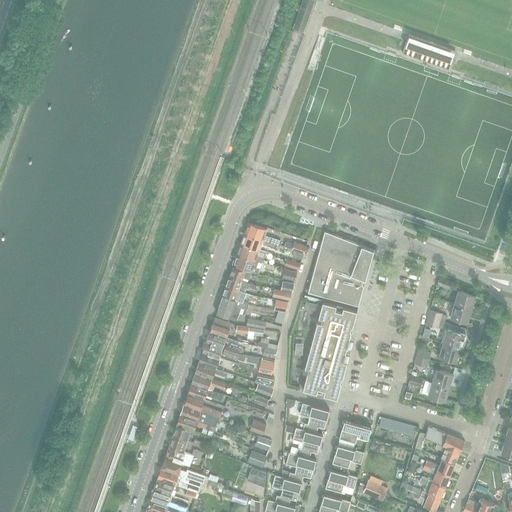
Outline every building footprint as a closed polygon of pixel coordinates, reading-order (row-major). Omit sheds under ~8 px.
[(303,31),(313,0),(302,0),(293,27),(303,31)] [(455,50),(408,34),(402,52),(448,68),(455,50)] [(269,240),(270,236),(265,234),(265,236),(263,235),(266,227),(249,221),(245,232),(269,240)] [(368,267),(373,249),(324,230),(308,291),(358,305),(364,284),(362,284),(368,267)] [(263,242),(275,247),(276,243),(269,240),(245,232),(241,242),(259,248),(261,240),(263,240),(263,242)] [(294,241),(293,243),(286,241),(284,245),(294,248),(304,252),(306,245),(294,241)] [(262,261),(263,257),(258,255),(258,257),(256,256),(259,248),(241,242),(237,252),(255,259),(262,261)] [(252,267),(255,259),(237,252),(234,263),(251,269),(258,271),(259,267),(255,265),(254,267),(252,267)] [(298,268),(300,262),(287,258),(285,264),(298,268)] [(247,281),(250,271),(233,265),(230,275),(247,281)] [(295,279),(296,272),(296,270),(284,268),(283,276),(295,279)] [(244,290),(247,281),(230,275),(226,284),(244,290)] [(437,283),(448,288),(451,281),(439,276),(437,283)] [(281,288),(291,290),(292,290),(293,280),(283,278),(281,288)] [(246,291),(244,290),(226,284),(223,294),(234,298),(236,295),(242,297),(243,293),(245,293),(246,291)] [(275,288),(274,296),(289,299),(290,291),(275,288)] [(454,303),(471,308),(475,295),(458,289),(454,303)] [(242,301),(234,298),(223,294),(217,310),(237,317),(241,306),(246,308),(248,303),(242,301)] [(276,299),(274,308),(286,310),(287,301),(276,299)] [(342,311),(335,309),(336,304),(322,300),(318,317),(322,318),(321,322),(317,321),(304,367),(308,368),(303,388),(316,392),(318,387),(324,389),(323,394),(337,398),(341,381),(340,381),(341,377),(342,378),(347,361),(343,360),(349,337),(350,337),(351,332),(351,330),(350,329),(351,326),(352,326),(357,310),(343,306),(342,311)] [(467,321),(471,308),(454,303),(450,315),(467,321)] [(428,316),(444,321),(446,314),(441,313),(442,313),(430,309),(428,316)] [(442,328),(444,321),(428,316),(426,323),(438,327),(438,326),(442,328)] [(210,330),(226,336),(231,323),(215,317),(210,330)] [(264,327),(266,320),(247,317),(246,324),(264,327)] [(262,335),(263,329),(251,327),(250,333),(262,335)] [(443,342),(460,347),(464,334),(447,329),(443,342)] [(240,346),(225,341),(226,336),(210,330),(206,340),(238,352),(240,346)] [(236,357),(238,352),(206,340),(202,351),(219,357),(221,352),(236,357)] [(456,359),(460,347),(443,342),(439,355),(456,359)] [(274,357),(276,349),(264,346),(262,354),(274,357)] [(417,355),(428,359),(430,352),(419,348),(417,355)] [(199,361),(215,367),(219,357),(202,351),(199,361)] [(426,366),(428,359),(417,355),(415,362),(426,366)] [(270,374),(272,367),(273,361),(261,359),(260,365),(258,371),(270,374)] [(226,375),(227,371),(215,367),(199,361),(195,371),(211,377),(214,371),(226,375)] [(432,381),(449,385),(453,373),(436,368),(432,381)] [(209,383),(212,384),(214,378),(211,377),(195,371),(191,382),(208,388),(209,383)] [(255,381),(272,387),(274,377),(257,373),(255,381)] [(411,375),(409,382),(421,385),(423,378),(411,375)] [(212,384),(224,388),(226,382),(214,378),(212,384)] [(445,399),(449,385),(432,381),(428,394),(445,399)] [(218,391),(208,388),(191,382),(188,392),(204,398),(206,394),(216,398),(218,391)] [(270,395),(272,389),(258,383),(255,389),(270,395)] [(220,416),(222,411),(202,404),(204,398),(188,392),(184,402),(218,415),(220,416)] [(266,405),(268,399),(256,395),(253,401),(266,405)] [(291,406),(294,404),(295,399),(287,397),(286,406),(291,406)] [(303,428),(316,432),(318,426),(324,428),(329,409),(302,401),(299,413),(310,416),(308,423),(304,422),(303,428)] [(216,426),(220,416),(218,415),(184,402),(180,413),(215,426),(216,426)] [(214,429),(215,426),(180,413),(177,423),(191,428),(193,429),(195,423),(214,429)] [(262,434),(266,423),(253,419),(249,429),(262,434)] [(368,438),(371,426),(344,419),(339,438),(355,442),(357,435),(368,438)] [(398,431),(402,421),(397,419),(394,430),(398,431)] [(404,432),(407,422),(402,421),(398,431),(404,432)] [(189,440),(192,435),(189,434),(191,428),(177,423),(173,434),(189,440)] [(447,433),(440,430),(428,425),(425,433),(424,437),(437,442),(459,451),(464,439),(447,432),(447,433)] [(316,432),(303,428),(296,426),(292,438),(303,441),(301,447),(297,446),(296,453),(310,456),(311,451),(317,452),(323,433),(316,432)] [(419,431),(415,446),(421,447),(424,437),(425,433),(419,431)] [(190,440),(189,440),(173,434),(169,445),(183,451),(185,446),(187,446),(190,440)] [(268,449),(271,440),(262,436),(258,445),(268,449)] [(511,455),(511,441),(504,439),(501,452),(511,455)] [(435,446),(443,449),(441,456),(441,457),(454,462),(459,451),(437,442),(435,446)] [(361,463),(364,451),(337,443),(332,462),(348,467),(350,460),(361,463)] [(193,454),(183,451),(169,445),(165,456),(181,462),(189,464),(193,454)] [(196,448),(194,454),(200,457),(202,451),(196,448)] [(250,454),(264,460),(267,454),(252,448),(250,454)] [(289,477),(302,481),(303,475),(311,477),(316,458),(310,456),(296,453),(289,451),(286,463),(296,466),(294,472),(291,471),(289,477)] [(248,460),(262,466),(264,460),(250,454),(248,460)] [(179,467),(181,462),(165,456),(161,466),(199,480),(203,481),(205,474),(187,467),(186,470),(179,467)] [(431,466),(449,474),(454,462),(441,457),(439,464),(433,462),(431,466)] [(510,470),(509,463),(500,460),(500,461),(502,471),(510,470)] [(158,477),(180,485),(197,491),(201,481),(199,480),(161,466),(158,477)] [(265,484),(266,472),(252,466),(247,477),(265,484)] [(445,485),(449,474),(431,466),(429,470),(435,473),(432,479),(445,485)] [(354,487),(357,476),(330,468),(325,487),(342,491),(343,485),(354,487)] [(302,481),(289,477),(275,473),(271,485),(282,488),(280,495),(277,494),(275,500),(289,504),(290,498),(296,500),(302,481)] [(426,484),(428,478),(421,475),(419,481),(426,484)] [(178,490),(180,485),(158,477),(154,487),(170,493),(172,488),(178,490)] [(362,490),(380,497),(385,485),(367,478),(362,490)] [(440,496),(445,485),(432,479),(428,478),(426,484),(424,489),(427,491),(440,496)] [(403,481),(401,485),(420,493),(421,493),(422,489),(403,481)] [(168,499),(170,493),(154,487),(150,498),(179,508),(185,510),(187,506),(176,501),(176,500),(173,499),(172,501),(168,499)] [(421,493),(420,493),(420,494),(424,496),(422,503),(435,508),(440,496),(427,491),(424,489),(422,489),(421,493)] [(346,511),(347,511),(350,500),(324,493),(318,511),(319,511),(335,511),(337,509),(346,511)] [(393,500),(403,504),(405,498),(396,494),(393,500)] [(175,511),(177,511),(179,508),(150,498),(147,508),(158,511),(163,511),(165,508),(175,511)] [(293,511),(295,505),(289,504),(275,500),(268,498),(265,510),(272,511),(293,511)] [(497,511),(500,506),(480,498),(478,502),(469,498),(463,510),(467,511),(497,511)]
